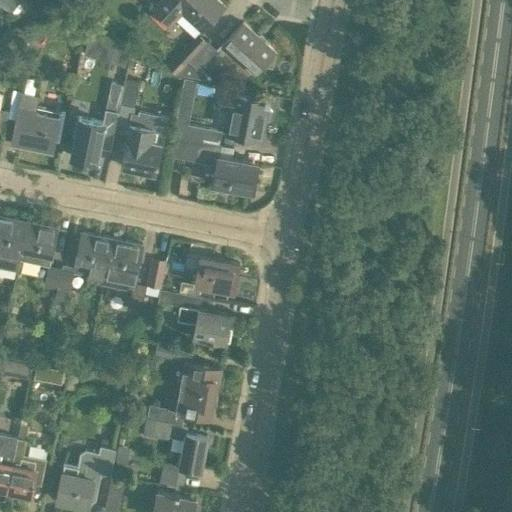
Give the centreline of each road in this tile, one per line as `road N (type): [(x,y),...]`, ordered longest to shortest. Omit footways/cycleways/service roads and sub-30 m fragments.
road 1 (primary): [(428,511),(500,0)]
road 2 (residential): [(287,239),(0,180)]
road 3 (residential): [(240,511),(287,239)]
road 4 (residential): [(287,239),(333,17)]
